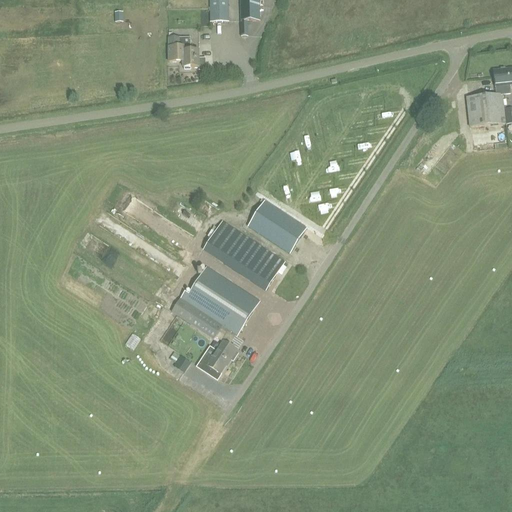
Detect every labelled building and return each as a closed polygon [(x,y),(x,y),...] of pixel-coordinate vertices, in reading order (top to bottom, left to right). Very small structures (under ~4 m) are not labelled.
[(209,0),(211,22),(229,22),(228,0),(209,0)] [(247,22),(259,22),(258,0),(239,0),(240,37),(247,37),(247,22)] [(169,63),(183,63),(183,69),(199,68),(198,51),(183,51),(183,48),(180,48),(179,38),(168,39),(169,63)] [(204,56),(204,69),(214,69),(214,56),(204,56)] [(495,89),(496,96),(496,97),(502,96),(510,95),(509,87),(511,86),(511,69),(493,72),(495,89)] [(505,125),(502,96),(496,97),(496,96),(467,99),(470,129),(505,125)] [(265,203),(249,228),(291,255),(307,230),(265,203)] [(285,264),(223,223),(208,246),(229,260),(227,263),(268,290),(285,264)] [(198,368),(218,381),(221,375),(230,362),(231,361),(235,360),(237,356),(236,353),(237,351),(232,348),(234,345),(232,343),(235,337),(237,338),(259,303),(207,269),(189,296),(185,293),(172,313),(214,340),(215,338),(224,343),(217,353),(216,352),(210,361),(205,358),(198,368)] [(178,363),(188,369),(192,364),(181,357),(178,363)]
